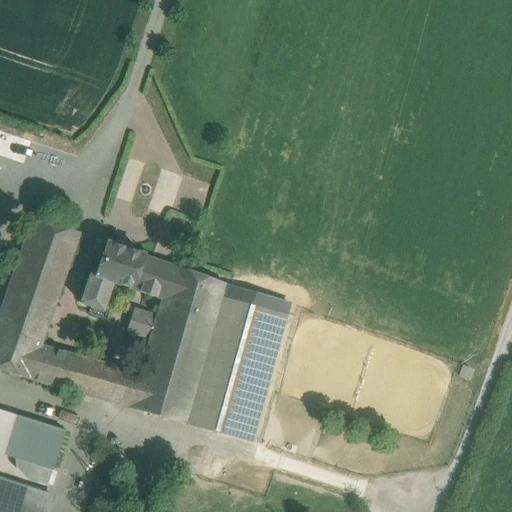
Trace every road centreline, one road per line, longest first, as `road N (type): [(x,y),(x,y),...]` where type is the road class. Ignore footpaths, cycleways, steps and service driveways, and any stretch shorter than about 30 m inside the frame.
road 1 (unknown): [(161,422),(438,506)]
road 2 (unclassified): [(511,319),(436,511)]
